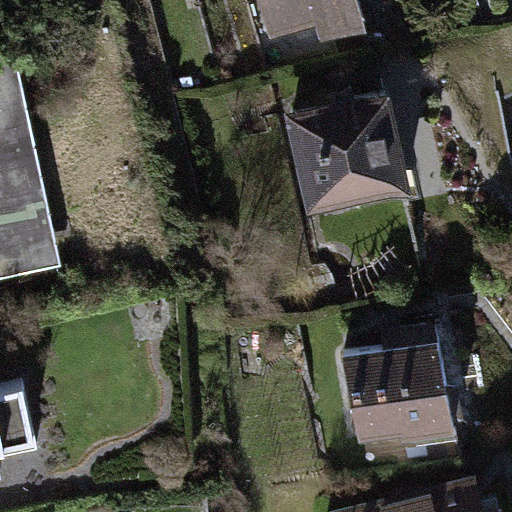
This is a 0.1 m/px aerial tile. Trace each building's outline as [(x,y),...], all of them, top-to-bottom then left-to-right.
[(263,0),(271,24),(318,11),(323,27),(370,13),(366,0),(263,0)] [(17,49),(0,53),(0,270),(64,256),(17,49)] [(391,75),(285,101),(310,205),(417,179),(391,75)] [(442,324),(347,342),(364,429),(458,411),(442,324)] [(0,439),(35,432),(23,373),(0,377),(0,439)] [(480,511),(478,499),(399,511),(480,511)]
